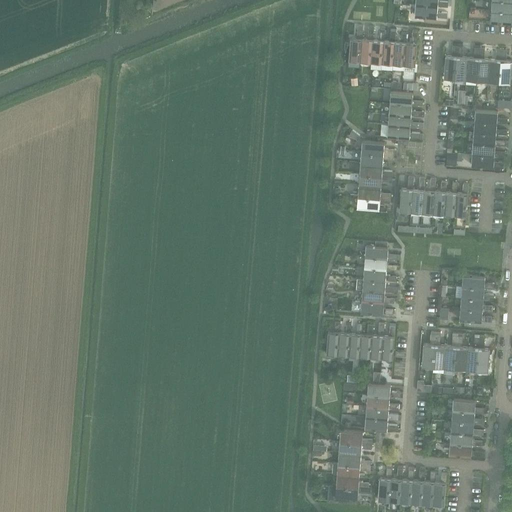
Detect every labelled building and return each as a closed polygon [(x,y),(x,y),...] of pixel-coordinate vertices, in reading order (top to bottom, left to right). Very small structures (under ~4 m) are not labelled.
[(511,0),(491,0),(491,10),(511,11),(511,0)] [(437,6),(415,4),(414,16),(436,17),(447,18),(447,13),(437,12),(437,6)] [(511,11),(491,10),(490,22),(511,23),(511,11)] [(348,60),(360,61),(362,39),(363,26),(357,25),(356,38),(350,38),(348,60)] [(362,39),(360,61),(371,62),(372,40),(373,26),(368,26),(367,39),(362,39)] [(372,40),(371,62),(382,62),(383,40),(384,40),(385,27),(379,27),(378,40),(372,40)] [(383,40),(382,62),(393,63),(394,41),(395,41),(395,31),(396,28),(390,27),(390,31),(389,41),(384,41),(384,40),(383,40)] [(406,42),(404,64),(415,65),(418,29),(412,29),(411,43),(406,42)] [(394,41),(393,63),(404,64),(406,42),(406,32),(401,32),(400,42),(395,41),(394,41)] [(445,55),(443,75),(443,78),(455,79),(457,46),(452,46),(451,56),(445,55)] [(457,46),(455,79),(466,79),(468,57),(462,56),(462,46),(458,46),(457,46)] [(468,57),(466,79),(477,80),(479,48),(475,48),(474,48),(473,57),(468,57)] [(479,48),(477,80),(488,81),(490,59),(484,58),(484,48),(480,48),(479,48)] [(490,59),(488,81),(499,82),(501,49),(496,49),(495,59),(490,59)] [(501,49),(499,82),(510,83),(511,60),(505,60),(506,50),(501,49)] [(390,91),(390,102),(411,105),(425,106),(425,100),(412,99),(412,93),(390,91)] [(504,107),(511,108),(511,100),(498,99),(497,107),(498,107),(503,107),(504,107)] [(390,102),(389,113),(411,115),(411,116),(423,117),(424,111),(411,110),(411,105),(390,102)] [(475,110),(474,121),(496,123),(506,124),(507,119),(497,118),(497,111),(475,110)] [(389,113),(388,124),(410,126),(410,127),(422,128),(423,122),(410,121),(411,116),(411,115),(389,113)] [(474,121),(473,132),(495,134),(506,135),(506,130),(496,129),(496,123),(474,121)] [(410,132),(410,127),(410,126),(388,124),(387,136),(398,137),(422,139),(422,133),(410,132)] [(473,132),(473,143),(494,145),(495,145),(508,146),(508,141),(495,140),(495,134),(473,132)] [(362,140),(361,152),(394,155),(394,154),(397,154),(397,149),(384,148),(384,142),(362,140)] [(473,143),(472,154),(493,156),(494,156),(504,157),(505,151),(494,151),(495,145),(494,145),(473,143)] [(361,152),(360,163),(383,165),(383,159),(393,160),(394,155),(361,152)] [(493,161),(494,156),(493,156),(472,154),(471,165),(493,167),(503,168),(504,162),(493,161)] [(360,163),(359,174),(392,177),(392,171),(382,170),(383,165),(360,163)] [(359,174),(358,185),(381,187),(381,181),(391,182),(392,177),(359,174)] [(399,210),(410,211),(412,189),(413,176),(408,176),(407,189),(401,188),(399,210)] [(412,189),(410,211),(421,212),(423,190),(424,177),(419,177),(418,190),(412,189)] [(423,190),(421,212),(432,213),(434,190),(435,178),(430,178),(429,190),(423,190)] [(434,190),(432,213),(443,214),(445,191),(446,181),(441,181),(440,191),(434,191),(434,190)] [(445,191),(443,214),(454,215),(456,192),(457,182),(452,182),(451,192),(445,192),(445,191)] [(456,192),(454,215),(466,215),(467,193),(468,183),(463,183),(462,193),(456,193),(456,192)] [(358,185),(357,196),(390,199),(390,193),(381,192),(381,187),(358,185)] [(390,204),(390,199),(357,196),(356,207),(379,209),(380,203),(390,204)] [(366,245),(365,257),(387,258),(387,259),(400,260),(400,254),(387,253),(388,243),(375,242),(375,246),(366,245)] [(365,257),(364,267),(386,269),(386,270),(396,270),(397,265),(386,264),(387,259),(387,258),(365,257)] [(364,267),(363,279),(385,280),(385,281),(395,281),(396,276),(386,275),(386,270),(386,269),(364,267)] [(463,275),(462,287),(484,288),(484,289),(494,290),(495,284),(484,283),(485,277),(463,275)] [(363,279),(362,290),(384,291),(384,292),(398,293),(398,287),(385,286),(385,281),(385,280),(363,279)] [(462,287),(461,297),(483,299),(483,300),(493,300),(494,295),(483,294),(484,289),(484,288),(462,287)] [(362,290),(362,300),(383,302),(384,303),(394,303),(394,298),(384,297),(384,292),(384,291),(362,290)] [(461,297),(460,308),(482,310),(492,311),(493,306),(482,305),(483,300),(483,299),(461,297)] [(383,308),(384,303),(383,302),(362,300),(361,312),(393,314),(393,308),(383,308)] [(448,319),(449,308),(440,307),(440,318),(448,319)] [(482,310),(460,308),(459,320),(491,322),(492,316),(482,316),(482,310)] [(326,353),(338,354),(339,332),(340,322),(335,321),(334,332),(328,331),(326,353)] [(372,334),(370,357),(382,357),(383,335),(384,321),(379,321),(378,335),(372,334)] [(339,332),(338,354),(348,355),(350,332),(351,323),(345,322),(345,332),(339,332)] [(383,335),(382,357),(393,358),(394,336),(395,322),(390,322),(389,336),(383,335)] [(350,332),(348,355),(359,356),(361,333),(362,323),(357,323),(356,333),(350,333),(350,332)] [(361,333),(359,356),(370,357),(372,334),(373,324),(368,323),(367,334),(361,334),(361,333)] [(423,343),(421,366),(432,367),(435,331),(430,331),(429,344),(423,343)] [(435,331),(432,367),(443,367),(445,345),(440,344),(441,332),(435,331)] [(445,345),(443,367),(454,368),(457,333),(452,333),(451,345),(445,345)] [(457,333),(454,368),(465,369),(467,346),(461,346),(462,333),(457,333)] [(467,346),(465,369),(476,370),(479,338),(474,337),(473,347),(467,346)] [(479,338),(476,370),(488,371),(490,348),(483,348),(484,338),(479,338)] [(424,380),(418,380),(417,390),(431,391),(431,384),(424,384),(424,380)] [(367,395),(389,397),(402,398),(403,392),(389,391),(390,385),(368,384),(367,395)] [(367,395),(366,406),(388,408),(399,408),(399,405),(399,403),(389,402),(389,397),(367,395)] [(453,399),(452,410),(474,412),(474,413),(484,413),(485,408),(474,407),(475,401),(453,399)] [(366,417),(387,419),(398,420),(398,416),(398,414),(388,413),(388,408),(366,406),(366,417)] [(452,410),(451,421),(473,423),(484,424),(484,419),(474,418),(474,413),(474,412),(452,410)] [(366,417),(365,427),(365,428),(397,431),(397,425),(387,424),(387,419),(366,417)] [(451,421),(450,432),(473,434),(472,434),(483,435),(483,429),(473,429),(473,423),(451,421)] [(340,429),(339,440),(372,443),(372,438),(362,437),(363,431),(340,429)] [(450,432),(450,443),(471,445),(472,445),(482,446),(482,440),(472,439),(472,434),(473,434),(450,432)] [(339,440),(339,451),(361,453),(361,447),(371,448),(372,443),(339,440)] [(450,443),(449,455),(484,457),(484,452),(471,451),(472,445),(471,445),(450,443)] [(339,451),(338,463),(370,465),(371,460),(360,459),(361,453),(339,451)] [(333,473),(337,473),(359,475),(360,469),(373,470),(373,465),(370,465),(338,463),(333,462),(333,473)] [(378,499),(389,500),(390,484),(391,478),(392,465),(387,464),(386,477),(380,477),(378,499)] [(390,484),(389,500),(400,500),(401,484),(402,479),(403,465),(401,465),(398,465),(397,478),(391,478),(390,484)] [(401,484),(400,500),(411,501),(413,479),(414,466),(409,466),(408,479),(402,479),(401,484)] [(413,479),(411,501),(422,502),(423,484),(424,480),(425,467),(420,467),(419,480),(413,479)] [(423,484),(422,502),(433,503),(434,484),(435,481),(436,471),(430,471),(430,481),(424,480),(423,484)] [(434,484),(433,503),(445,504),(446,482),(447,472),(441,471),(441,482),(435,481),(434,484)] [(337,473),(336,484),(339,485),(369,487),(369,482),(359,481),(359,475),(337,473)] [(329,484),(328,500),(352,502),(352,497),(358,497),(358,491),(371,492),(372,487),(369,487),(339,485),(336,484),(329,484)]
